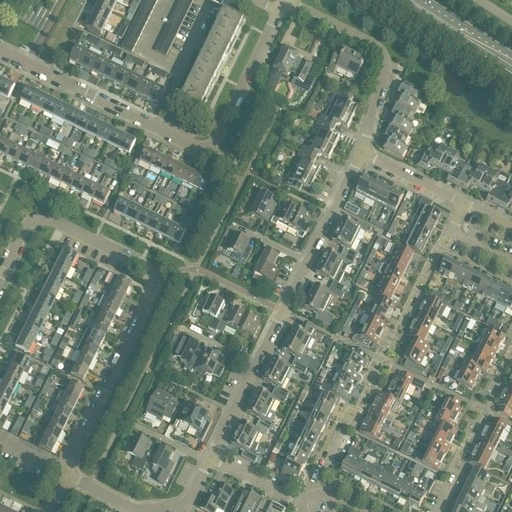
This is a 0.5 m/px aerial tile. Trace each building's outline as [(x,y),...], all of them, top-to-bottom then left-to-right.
[(112,13),(117,2),(113,0),(99,0),(97,6),(112,13)] [(153,11),(155,6),(145,0),(144,2),(142,6),(153,11)] [(190,9),(192,4),(184,0),(180,0),(179,4),(190,9)] [(187,14),(190,9),(179,4),(176,9),(187,14)] [(106,24),(107,24),(112,13),(97,6),(91,17),(106,24)] [(150,16),(153,11),(142,6),(139,11),(150,16)] [(184,20),(187,14),(176,9),(174,14),(184,20)] [(139,11),(137,16),(148,21),(150,16),(139,11)] [(201,111),(244,22),(225,12),(195,74),(193,74),(184,91),(182,90),(178,98),(177,98),(177,99),(177,100),(175,105),(185,110),(188,105),(201,111)] [(182,25),(184,20),(174,14),(171,20),(182,25)] [(145,27),(148,21),(137,16),(134,21),(145,27)] [(101,36),(106,24),(91,17),(86,29),(101,36)] [(179,30),(182,25),(171,20),(168,25),(179,30)] [(142,32),(145,27),(134,21),(132,27),(142,32)] [(177,36),(179,30),(168,25),(166,30),(177,36)] [(132,27),(129,32),(140,37),(142,32),(132,27)] [(174,41),(177,36),(166,30),(163,36),(174,41)] [(122,39),(125,33),(119,31),(117,36),(122,39)] [(137,43),(140,37),(129,32),(126,37),(137,43)] [(89,36),(83,33),(80,41),(85,44),(89,36)] [(92,44),(95,39),(90,36),(87,42),(92,44)] [(171,46),(174,41),(163,36),(161,41),(171,46)] [(126,37),(124,43),(135,48),(137,43),(126,37)] [(98,47),(100,41),(95,39),(92,44),(98,47)] [(169,52),(171,46),(161,41),(158,46),(169,52)] [(132,53),(135,48),(124,43),(121,48),(132,53)] [(112,48),(106,45),(104,49),(110,52),(109,52),(115,55),(117,50),(112,47),(112,48)] [(166,57),(169,52),(158,46),(155,52),(166,57)] [(81,68),(88,53),(77,47),(69,62),(81,68)] [(280,55),(273,69),(287,76),(289,72),(296,75),(294,79),(292,85),(300,89),(303,84),(312,65),(303,60),(302,62),(296,59),(298,54),(284,47),(280,55)] [(347,73),(356,56),(345,51),(341,58),(335,55),(328,71),(334,74),(337,68),(347,73)] [(91,73),(99,58),(88,53),(81,68),(91,73)] [(127,61),(137,66),(139,61),(129,56),(127,61)] [(361,87),(368,71),(362,69),(366,61),(356,56),(347,73),(357,78),(354,84),(361,87)] [(103,79),(110,64),(99,58),(91,73),(103,79)] [(114,84),(121,69),(110,64),(103,79),(114,84)] [(125,90),(132,75),(121,69),(114,84),(125,90)] [(136,95),(143,80),(132,75),(125,90),(136,95)] [(333,82),(325,78),(323,83),(331,87),(333,82)] [(147,100),(155,86),(143,80),(136,95),(147,100)] [(0,95),(9,100),(15,87),(4,81),(0,89),(0,95)] [(415,116),(419,108),(416,103),(421,94),(401,84),(395,95),(399,101),(396,106),(396,107),(414,116),(415,116)] [(159,106),(166,91),(155,86),(147,100),(159,106)] [(32,107),(38,94),(27,89),(21,101),(32,107)] [(330,108),(353,119),(358,108),(350,105),(353,99),(338,91),(330,108)] [(43,112),(49,99),(38,94),(32,107),(43,112)] [(53,117),(60,105),(49,99),(43,112),(53,117)] [(64,123),(70,110),(60,105),(53,117),(64,123)] [(409,138),(413,130),(410,125),(414,116),(396,107),(396,106),(394,105),(388,117),(393,123),(390,128),(399,133),(408,138),(409,138)] [(347,129),(353,119),(330,108),(325,118),(322,116),(319,122),(334,130),(337,124),(347,129)] [(75,128),(81,115),(70,110),(64,123),(75,128)] [(86,133),(92,120),(81,115),(75,128),(86,133)] [(97,139),(103,126),(92,120),(86,133),(97,139)] [(334,150),(339,139),(332,136),(334,130),(319,122),(316,128),(321,131),(317,141),(334,150)] [(107,144),(114,131),(103,126),(97,139),(107,144)] [(402,160),(407,151),(403,147),(408,138),(399,133),(390,128),(388,127),(382,138),(386,144),(384,150),(402,160)] [(118,149),(124,136),(114,131),(107,144),(118,149)] [(129,155),(136,142),(124,136),(118,149),(129,155)] [(52,149),(53,146),(54,143),(49,141),(43,138),(41,143),(52,149)] [(0,154),(7,158),(13,145),(2,140),(0,143),(0,154)] [(300,153),(316,161),(318,155),(329,160),(334,150),(317,141),(314,147),(309,145),(307,149),(303,147),(300,153)] [(62,154),(65,149),(60,146),(54,143),(53,146),(52,149),(62,154)] [(17,164),(24,151),(13,145),(7,158),(17,164)] [(449,152),(441,148),(436,151),(431,148),(427,157),(422,155),(417,167),(428,172),(434,168),(440,171),(449,152)] [(150,167),(157,155),(146,149),(139,162),(150,167)] [(28,169),(34,156),(24,151),(17,164),(28,169)] [(457,187),(467,166),(457,162),(457,156),(449,152),(440,171),(445,174),(446,181),(457,187)] [(39,174),(45,161),(47,158),(36,153),(34,156),(28,169),(39,174)] [(315,181),(320,170),(313,167),(316,161),(300,153),(297,159),(303,162),(298,172),(315,181)] [(161,173),(167,160),(157,155),(150,167),(161,173)] [(172,178),(178,165),(167,160),(161,173),(172,178)] [(50,179),(56,167),(45,161),(39,174),(50,179)] [(183,183),(189,171),(178,165),(172,178),(183,183)] [(476,171),(467,166),(457,187),(468,192),(474,188),(479,191),(489,172),(481,168),(476,171)] [(61,185),(67,172),(56,167),(50,179),(61,185)] [(315,181),(298,172),(293,170),(288,180),(287,179),(284,186),(300,193),(302,188),(310,191),(315,181)] [(193,189),(200,176),(189,171),(183,183),(193,189)] [(71,190),(78,177),(67,172),(61,185),(71,190)] [(497,176),(489,172),(479,191),(485,193),(485,201),(496,206),(506,186),(511,178),(501,173),(497,176)] [(138,178),(133,175),(129,173),(127,177),(136,181),(138,178)] [(202,199),(205,194),(211,181),(200,176),(193,189),(199,191),(197,196),(202,199)] [(366,199),(374,183),(369,181),(370,179),(365,176),(356,194),(366,199)] [(82,195),(88,183),(78,177),(71,190),(82,195)] [(93,201),(99,188),(88,183),(82,195),(93,201)] [(384,186),(379,183),(378,185),(374,183),(366,199),(375,204),(384,186)] [(385,209),(393,193),(389,191),(390,188),(384,186),(375,204),(385,209)] [(511,188),(506,186),(496,206),(508,212),(511,208),(511,188)] [(104,206),(110,194),(99,188),(93,201),(104,206)] [(268,224),(275,209),(270,206),(273,199),(262,193),(258,194),(258,201),(255,208),(249,212),(251,215),(268,224)] [(404,196),(398,193),(397,195),(393,193),(385,209),(395,213),(404,196)] [(424,199),(422,198),(419,206),(425,209),(420,218),(435,226),(438,222),(440,223),(443,217),(429,211),(433,203),(432,203),(428,202),(429,201),(424,199)] [(179,204),(185,207),(187,201),(182,199),(179,204)] [(125,219),(132,206),(121,201),(114,213),(125,219)] [(196,212),(198,207),(187,201),(185,207),(196,212)] [(359,214),(360,211),(347,205),(344,211),(357,217),(358,214),(359,214)] [(136,224),(142,211),(132,206),(125,219),(136,224)] [(297,211),(286,206),(285,209),(280,206),(270,224),(276,227),(277,225),(288,230),(297,211)] [(147,229),(153,216),(142,211),(136,224),(147,229)] [(303,240),(312,222),(307,219),(308,216),(297,211),(288,230),(298,235),(297,237),(303,240)] [(158,234),(164,222),(153,216),(147,229),(158,234)] [(433,237),(435,232),(433,231),(435,226),(420,218),(415,228),(433,237)] [(356,227),(343,220),(337,231),(356,240),(361,230),(369,234),(372,228),(358,221),(356,227)] [(168,240),(175,227),(164,222),(158,234),(168,240)] [(177,222),(175,227),(168,240),(180,245),(186,232),(188,227),(183,225),(177,222)] [(430,242),(433,237),(415,228),(411,226),(409,230),(413,232),(410,238),(426,246),(428,241),(430,242)] [(356,260),(359,255),(350,251),(356,240),(337,231),(332,242),(345,248),(342,254),(356,260)] [(245,266),(253,249),(247,247),(249,243),(235,236),(227,251),(234,254),(231,260),(245,266)] [(423,257),(426,251),(424,250),(426,246),(410,238),(405,248),(423,257)] [(397,248),(393,246),(388,255),(393,257),(408,265),(413,255),(398,247),(397,248)] [(71,268),(76,257),(64,250),(58,262),(71,268)] [(255,274),(272,282),(277,271),(272,269),(278,257),(266,251),(262,260),(260,259),(254,273),(255,274)] [(327,252),(321,263),(340,272),(344,274),(347,268),(353,266),(356,260),(342,254),(340,259),(327,252)] [(404,275),(408,265),(393,257),(388,267),(404,275)] [(456,265),(446,260),(444,262),(441,261),(434,273),(438,275),(448,280),(456,265)] [(65,279),(71,268),(58,262),(53,272),(65,279)] [(333,283),(331,288),(342,294),(345,288),(339,285),(344,274),(340,272),(321,263),(316,274),(333,283)] [(399,285),(404,275),(388,267),(383,265),(378,274),(383,277),(399,285)] [(455,290),(458,285),(465,269),(456,265),(448,280),(446,285),(455,290)] [(467,290),(475,274),(465,269),(458,285),(467,290)] [(60,289),(65,279),(53,272),(47,283),(60,289)] [(477,295),(485,279),(475,274),(467,290),(477,295)] [(125,295),(131,284),(113,275),(108,286),(113,289),(125,295)] [(394,294),(399,285),(383,277),(378,286),(394,294)] [(93,292),(96,287),(98,282),(93,279),(88,290),(93,292)] [(487,300),(494,284),(485,279),(477,295),(487,300)] [(55,300),(60,289),(47,283),(42,294),(55,300)] [(496,305),(504,289),(494,284),(487,300),(496,305)] [(389,304),(394,294),(378,286),(373,296),(380,300),(380,299),(389,304)] [(328,293),(315,287),(310,298),(328,307),(333,296),(342,300),(344,295),(342,294),(331,288),(328,293)] [(120,306),(125,295),(113,289),(107,299),(120,306)] [(506,309),(511,297),(511,292),(504,289),(496,305),(506,309)] [(88,303),(89,300),(93,292),(88,290),(83,300),(88,303)] [(49,311),(55,300),(42,294),(37,305),(49,311)] [(224,304),(211,297),(210,298),(209,298),(206,304),(205,303),(202,309),(204,310),(203,313),(213,319),(208,329),(216,333),(217,332),(226,313),(222,311),(225,306),(224,305),(224,304)] [(107,300),(102,298),(97,308),(102,311),(102,310),(115,316),(120,306),(107,299),(107,300)] [(330,328),(335,318),(325,313),(328,307),(310,298),(304,309),(317,315),(315,320),(330,328)] [(437,316),(442,318),(447,308),(427,298),(422,308),(437,316)] [(380,299),(380,300),(375,309),(391,317),(396,307),(389,304),(380,299)] [(44,322),(49,311),(37,305),(31,315),(44,322)] [(433,325),(437,316),(422,308),(417,318),(433,325)] [(238,331),(246,314),(235,309),(232,314),(227,312),(226,313),(217,332),(222,335),(226,328),(237,333),(238,331)] [(386,326),(391,317),(375,309),(370,319),(386,326)] [(109,328),(115,316),(102,310),(102,311),(97,321),(109,328)] [(254,339),(259,328),(254,325),(257,320),(246,314),(238,331),(254,339)] [(39,333),(44,322),(31,315),(26,326),(39,333)] [(77,325),(79,321),(80,319),(74,317),(72,322),(77,325)] [(428,335),(433,325),(417,318),(412,327),(428,335)] [(381,336),(386,326),(370,319),(365,328),(381,336)] [(351,321),(348,320),(345,325),(342,332),(347,335),(351,328),(349,327),(351,321)] [(104,338),(109,328),(97,321),(91,332),(104,338)] [(71,335),(77,325),(72,322),(66,333),(71,335)] [(315,333),(316,331),(305,325),(301,333),(294,329),(289,340),(307,349),(312,339),(320,343),(323,337),(315,333)] [(33,343),(38,333),(39,333),(26,326),(20,337),(33,343)] [(423,345),(428,335),(412,327),(407,337),(413,340),(414,340),(423,345)] [(376,346),(381,336),(365,328),(360,338),(359,337),(358,337),(357,337),(356,337),(355,338),(354,338),(353,339),(353,340),(352,342),(368,349),(371,343),(376,346)] [(500,346),(505,337),(489,329),(485,339),(500,346)] [(98,349),(104,338),(91,332),(86,343),(98,349)] [(28,354),(33,343),(20,337),(15,348),(28,354)] [(191,373),(193,370),(199,358),(195,355),(194,354),(198,346),(183,339),(175,357),(181,360),(180,361),(181,363),(186,366),(184,370),(191,373)] [(495,356),(500,346),(485,339),(480,348),(495,356)] [(296,358),(294,363),(307,370),(307,369),(309,366),(312,360),(304,356),(307,349),(289,340),(283,351),(296,358)] [(414,340),(413,340),(409,350),(424,358),(429,348),(423,345),(414,340)] [(86,344),(81,341),(76,352),(80,354),(81,354),(93,360),(98,349),(86,343),(86,344)] [(55,368),(58,362),(64,352),(66,346),(61,344),(50,366),(55,368)] [(462,355),(464,352),(457,348),(453,346),(450,351),(451,352),(447,359),(447,358),(444,365),(448,367),(451,360),(452,357),(456,358),(458,353),(462,355)] [(350,356),(345,365),(360,373),(362,369),(364,370),(367,364),(364,362),(367,356),(350,348),(347,354),(350,356)] [(491,365),(495,356),(480,348),(476,357),(491,365)] [(422,376),(423,375),(423,374),(423,372),(423,371),(422,369),(421,368),(420,367),(424,358),(409,350),(404,360),(407,361),(404,367),(422,376)] [(225,359),(209,352),(206,359),(200,356),(200,358),(199,358),(193,370),(205,376),(207,373),(219,379),(224,369),(221,367),(225,359)] [(329,358),(334,359),(338,361),(340,357),(336,355),(336,354),(332,352),(329,358)] [(88,371),(93,360),(81,354),(80,354),(75,365),(88,371)] [(27,375),(33,364),(16,356),(10,367),(23,373),(27,375)] [(486,374),(491,365),(476,357),(472,366),(471,366),(481,371),(481,372),(486,374)] [(291,368),(274,359),(268,370),(286,379),(292,369),(304,375),(307,370),(294,363),(291,368)] [(476,381),(481,372),(481,371),(471,366),(472,366),(466,363),(461,373),(476,381)] [(82,382),(88,371),(75,365),(70,375),(82,382)] [(358,384),(359,380),(357,379),(360,373),(345,365),(340,375),(358,384)] [(18,384),(23,373),(10,367),(5,377),(17,384),(18,384)] [(287,400),(290,394),(281,390),(286,379),(268,370),(263,381),(276,388),(273,393),(287,400)] [(425,385),(401,373),(398,379),(395,378),(390,388),(406,395),(410,386),(422,392),(425,385)] [(472,390),(476,381),(461,373),(457,382),(472,390)] [(42,382),(45,377),(40,374),(37,380),(42,382)] [(355,389),(358,384),(340,375),(335,385),(351,392),(353,388),(355,389)] [(0,388),(12,394),(17,384),(5,377),(0,386),(0,388)] [(50,387),(53,381),(48,379),(45,384),(50,387)] [(40,388),(42,382),(37,380),(34,385),(40,388)] [(78,400),(83,389),(70,383),(65,394),(78,400)] [(45,398),(48,392),(50,387),(45,384),(40,395),(45,398)] [(348,403),(351,397),(349,396),(351,392),(335,385),(330,395),(348,403)] [(511,401),(511,389),(507,387),(502,396),(511,401)] [(13,401),(14,397),(12,396),(12,394),(0,388),(0,401),(7,405),(10,400),(13,401)] [(407,408),(410,404),(403,401),(406,395),(390,388),(386,397),(385,397),(401,405),(407,408)] [(164,394),(158,391),(145,418),(147,413),(162,420),(163,417),(170,420),(168,424),(178,405),(171,402),(173,398),(168,396),(169,395),(168,396),(164,394),(165,393),(164,394)] [(65,394),(60,392),(55,403),(59,405),(60,405),(72,411),(78,400),(65,394)] [(271,398),(258,392),(252,402),(270,412),(276,401),(284,405),(287,400),(273,393),(271,398)] [(337,408),(340,402),(322,394),(317,404),(332,411),(334,407),(337,408)] [(399,410),(401,405),(385,397),(386,397),(379,394),(374,404),(390,412),(395,414),(397,409),(399,410)] [(32,404),(34,398),(29,396),(26,402),(32,404)] [(510,420),(511,415),(511,401),(502,396),(497,406),(500,408),(497,414),(510,420)] [(461,403),(449,397),(446,403),(439,400),(437,405),(443,408),(441,413),(456,421),(461,411),(458,409),(461,403)] [(40,408),(43,402),(37,400),(34,406),(40,408)] [(271,432),(274,426),(265,422),(270,412),(252,402),(247,413),(260,420),(257,425),(269,430),(269,431),(271,432)] [(330,422),(333,416),(330,415),(332,411),(317,404),(312,413),(330,422)] [(392,424),(394,420),(387,417),(390,412),(374,404),(369,413),(392,424)] [(67,422),(67,421),(72,411),(60,405),(59,405),(54,416),(67,422)] [(198,411),(187,405),(185,409),(180,406),(170,427),(176,430),(179,423),(189,429),(198,411)] [(202,443),(212,423),(207,420),(209,416),(198,411),(189,429),(199,434),(196,440),(202,443)] [(327,427),(330,422),(312,413),(308,423),(323,430),(325,426),(327,427)] [(389,429),(392,424),(369,413),(365,423),(381,431),(383,426),(389,429)] [(456,421),(441,413),(438,418),(432,415),(430,419),(435,422),(452,430),(456,421)] [(62,433),(62,432),(67,422),(54,416),(49,426),(62,433)] [(29,430),(34,419),(30,417),(27,422),(26,422),(24,427),(29,430)] [(412,422),(406,419),(403,425),(409,428),(412,422)] [(507,426),(494,419),(491,425),(488,424),(483,434),(499,442),(507,426)] [(452,443),(457,432),(452,430),(435,422),(433,427),(439,430),(437,435),(452,443)] [(16,437),(21,425),(16,423),(10,434),(16,437)] [(320,441),(323,436),(321,435),(323,430),(308,423),(303,433),(320,441)] [(382,444),(384,439),(378,436),(381,431),(365,423),(360,433),(376,441),(382,444)] [(255,430),(242,424),(236,435),(255,444),(260,433),(266,436),(269,431),(269,430),(257,425),(255,430)] [(56,443),(57,443),(62,433),(49,426),(44,437),(56,443)] [(26,435),(29,430),(24,427),(21,433),(26,435)] [(414,427),(411,433),(417,435),(419,430),(414,427)] [(317,447),(320,441),(303,433),(298,442),(313,450),(315,446),(317,447)] [(494,451),(499,442),(483,434),(479,443),(494,451)] [(255,444),(236,435),(231,446),(244,452),(241,457),(255,464),(258,458),(256,457),(255,452),(258,445),(255,444)] [(452,443),(437,435),(434,440),(428,437),(426,441),(448,452),(452,443)] [(51,454),(56,443),(44,437),(38,448),(51,454)] [(137,438),(135,437),(127,453),(134,457),(135,460),(132,467),(142,472),(148,461),(142,458),(150,443),(139,437),(137,438)] [(368,441),(365,447),(374,451),(377,445),(368,441)] [(396,441),(392,447),(398,450),(401,444),(396,441)] [(443,462),(448,452),(426,441),(423,446),(430,449),(427,454),(443,462)] [(311,461),(313,455),(311,454),(313,450),(298,442),(293,452),(311,461)] [(406,443),(401,453),(407,456),(412,446),(406,443)] [(490,461),(494,451),(479,443),(474,453),(490,461)] [(164,486),(174,466),(169,463),(173,454),(161,448),(152,467),(154,467),(152,471),(159,481),(158,483),(164,486)] [(349,455),(341,471),(351,476),(359,460),(362,454),(351,448),(347,454),(349,455)] [(308,466),(311,461),(293,452),(288,462),(304,469),(306,465),(308,466)] [(485,471),(490,461),(474,453),(469,463),(485,471)] [(273,454),(269,462),(274,464),(278,456),(273,454)] [(443,462),(427,454),(424,459),(418,456),(416,461),(422,464),(438,472),(443,462)] [(359,460),(351,476),(361,481),(372,459),(367,456),(364,463),(359,460)] [(372,459),(361,481),(370,485),(378,470),(380,467),(374,464),(376,461),(372,459)] [(304,474),(302,473),(304,469),(288,462),(282,474),(278,472),(276,474),(292,482),(295,477),(301,480),(304,474)] [(378,470),(370,485),(380,490),(391,468),(387,466),(385,469),(380,466),(380,467),(378,470)] [(391,468),(380,490),(390,495),(397,479),(392,476),(395,470),(391,468)] [(495,492),(496,488),(487,483),(491,477),(475,469),(470,479),(495,492)] [(397,479),(390,495),(399,500),(410,478),(413,472),(408,470),(402,482),(397,479)] [(410,478),(399,500),(409,504),(417,489),(416,488),(411,486),(415,480),(410,478)] [(495,492),(470,479),(465,489),(481,497),(484,491),(493,495),(495,492)] [(417,489),(409,504),(419,509),(427,494),(428,494),(434,483),(429,480),(427,481),(424,488),(418,485),(416,488),(417,489)] [(221,511),(222,511),(233,492),(219,485),(212,499),(206,496),(200,509),(204,511),(214,511),(216,509),(221,511)] [(485,511),(487,507),(478,503),(481,497),(465,489),(460,499),(485,511)] [(234,499),(227,511),(252,511),(259,500),(244,493),(240,502),(234,499)] [(484,511),(485,511),(460,499),(456,508),(462,511),(473,511),(474,510),(477,511),(484,511)] [(270,508),(261,504),(263,500),(262,500),(256,511),(285,511),(272,505),(270,508)]
